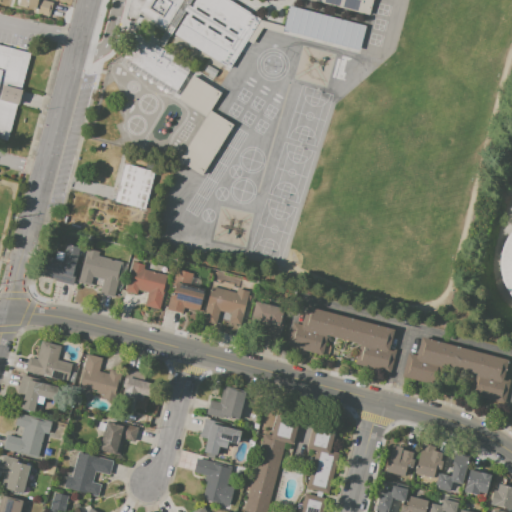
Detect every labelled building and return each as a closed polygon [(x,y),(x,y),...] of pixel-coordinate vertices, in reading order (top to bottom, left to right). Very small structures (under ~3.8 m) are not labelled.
[(19,0),(43,0),(52,3),(49,15),(18,6),(19,0)] [(184,0),(166,30),(138,14),(137,19),(126,16),(130,0),(184,0)] [(228,69),(173,36),(195,0),(230,0),(260,18),(239,52),(228,69)] [(307,0),(373,0),(369,16),(307,0)] [(281,33),(287,6),(366,27),(359,53),(281,33)] [(118,64),(172,96),(189,68),(135,36),(118,64)] [(0,45),(30,54),(5,143),(0,141),(0,45)] [(204,71),(207,65),(217,71),(214,77),(204,71)] [(233,124),(202,176),(178,161),(206,116),(178,99),(192,76),(221,93),(210,111),(233,124)] [(125,164),(155,172),(144,210),(115,203),(125,164)] [(511,229),(511,230),(502,244),(498,260),(499,276),(504,291),(511,300),(511,229)] [(67,244),(80,247),(74,267),(77,268),(75,275),(76,275),(73,286),(54,281),(54,279),(42,276),(48,257),(55,259),(57,252),(64,254),(67,244)] [(77,282),(86,248),(100,252),(98,256),(122,263),(113,297),(99,293),(103,281),(92,278),(90,286),(77,282)] [(132,262),(144,265),(143,270),(169,277),(160,310),(144,306),(147,293),(138,290),(136,295),(124,292),(132,262)] [(166,309),(177,270),(193,274),(190,286),(205,290),(199,312),(184,307),(182,314),(166,309)] [(202,322),(212,286),(236,292),(237,288),(249,291),(248,295),(252,296),(249,305),(246,304),(240,326),(228,322),(230,315),(220,312),(216,326),(202,322)] [(255,301),(287,310),(278,343),(262,339),(266,327),(263,326),(264,323),(250,319),(255,301)] [(286,345),(292,323),(301,325),(306,306),(393,330),(389,348),(395,350),(389,373),(354,363),(359,345),(323,335),(318,354),(286,345)] [(401,376),(408,353),(415,355),(420,337),(508,360),(504,378),(509,379),(503,403),(468,394),(471,382),(439,373),(436,385),(401,376)] [(25,372),(29,356),(37,358),(42,341),(61,346),(58,359),(71,363),(66,383),(25,372)] [(87,354),(102,358),(98,371),(108,373),(109,370),(121,373),(113,403),(102,400),(103,395),(78,389),(87,354)] [(127,369),(145,374),(143,381),(152,383),(148,396),(122,389),(127,369)] [(21,374),(37,378),(37,381),(60,388),(56,402),(44,398),(42,405),(36,403),(34,413),(19,409),(23,394),(16,393),(21,374)] [(239,421),(223,416),(223,418),(207,413),(210,400),(219,402),(224,385),(247,391),(239,421)] [(135,401),(137,394),(143,396),(141,402),(135,401)] [(292,444),(285,442),(266,511),(242,511),(271,405),(300,413),(292,444)] [(2,449),(6,435),(20,439),(23,428),(15,425),(18,414),(30,417),(30,418),(44,421),(44,420),(51,422),(48,434),(43,433),(36,458),(2,449)] [(204,452),(207,440),(200,438),(205,418),(223,423),(222,427),(242,432),(240,439),(238,438),(236,444),(229,442),(228,449),(219,446),(217,455),(215,455),(205,452),(204,452)] [(306,448),(314,418),(336,424),(329,450),(338,452),(327,494),(306,488),(316,451),(306,448)] [(98,422),(105,423),(103,431),(96,430),(98,422)] [(138,427),(134,442),(124,439),(119,455),(99,450),(106,422),(122,426),(123,423),(138,427)] [(422,444),(432,447),(431,450),(442,453),(440,461),(442,461),(439,470),(435,469),(433,477),(414,472),(422,444)] [(385,472),(392,446),(413,452),(411,459),(414,460),(412,468),(407,467),(404,477),(393,474),(392,478),(386,476),(387,472),(385,472)] [(112,461),(109,475),(95,471),(93,482),(101,484),(98,497),(64,488),(68,475),(71,476),(77,452),(112,461)] [(434,489),(438,473),(449,476),(452,466),(451,466),(454,452),(469,456),(461,485),(453,482),(450,493),(434,489)] [(22,493),(1,488),(5,473),(0,471),(0,467),(3,455),(30,463),(22,493)] [(196,458),(232,467),(227,486),(234,488),(228,511),(218,509),(220,503),(213,501),(213,502),(202,499),(208,477),(192,473),(196,458)] [(463,491),(469,470),(490,475),(485,495),(478,493),(477,495),(463,491)] [(408,486),(404,501),(393,498),(389,511),(374,511),(381,490),(390,492),(393,482),(408,486)] [(498,483),(511,487),(511,507),(511,511),(490,505),(494,489),(497,490),(498,483)] [(68,495),(63,511),(49,511),(54,492),(68,495)] [(326,499),(322,511),(299,511),(305,493),(326,499)] [(22,502),(19,511),(0,511),(0,504),(2,496),(22,502)] [(428,501),(425,511),(399,511),(401,505),(406,507),(409,496),(428,501)] [(442,499),(457,503),(454,511),(428,511),(431,504),(440,507),(442,499)] [(71,505),(78,502),(80,507),(73,510),(71,505)]
